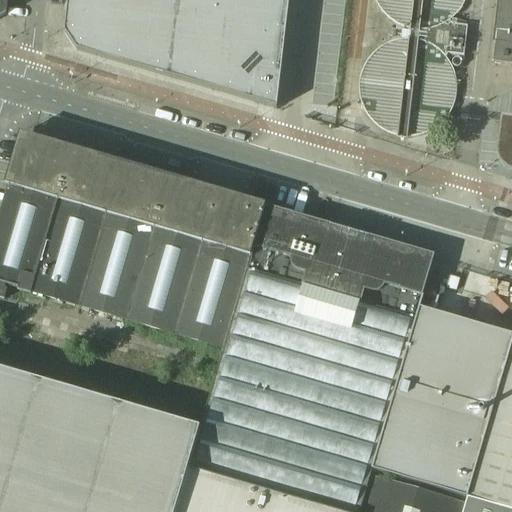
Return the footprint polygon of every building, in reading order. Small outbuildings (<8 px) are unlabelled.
[(67,0),(63,34),(75,52),(266,107),(276,110),(277,100),(288,0),(67,0)] [(456,137),(466,0),(378,0),(401,36),(365,58),(361,107),(370,121),(381,122),(389,135),(408,136),(412,134),(456,137)] [(511,66),(511,0),(499,0),(492,64),(511,66)] [(511,123),(502,122),(498,153),(498,155),(498,157),(498,159),(499,161),(499,163),(500,164),(501,166),(502,167),(503,169),(505,171),(506,171),(508,173),(511,174),(511,123)] [(223,350),(264,211),(265,207),(19,136),(4,186),(8,187),(0,214),(0,284),(7,287),(17,290),(17,291),(30,295),(31,293),(223,350)] [(199,430),(188,469),(335,511),(359,511),(371,472),(466,500),(511,338),(417,311),(420,299),(439,304),(443,291),(425,286),(432,260),(376,244),(321,227),(264,211),(223,350),(199,430)] [(464,505),(462,511),(511,511),(511,338),(466,500),(464,505)] [(0,511),(39,383),(0,371),(0,511)] [(39,383),(0,511),(87,511),(119,406),(39,383)] [(119,406),(87,511),(175,511),(188,469),(199,430),(119,406)] [(335,511),(188,469),(175,511),(335,511)] [(375,479),(365,511),(462,511),(464,505),(375,479)]
